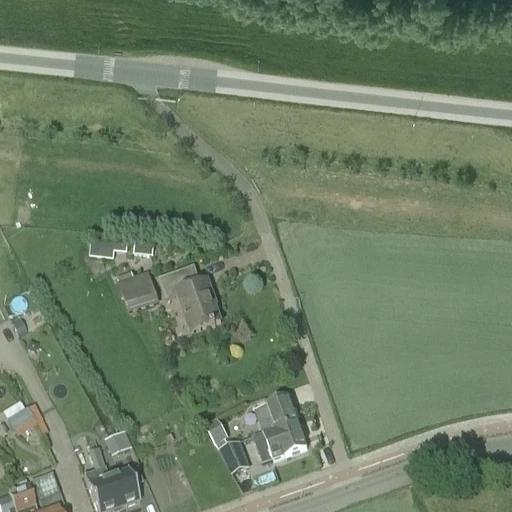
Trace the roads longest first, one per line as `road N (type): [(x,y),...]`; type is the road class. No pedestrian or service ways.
road 1 (tertiary): [(511,116),(0,57)]
road 2 (residential): [(355,495),(267,238)]
road 3 (unclassified): [(355,495),(511,446)]
